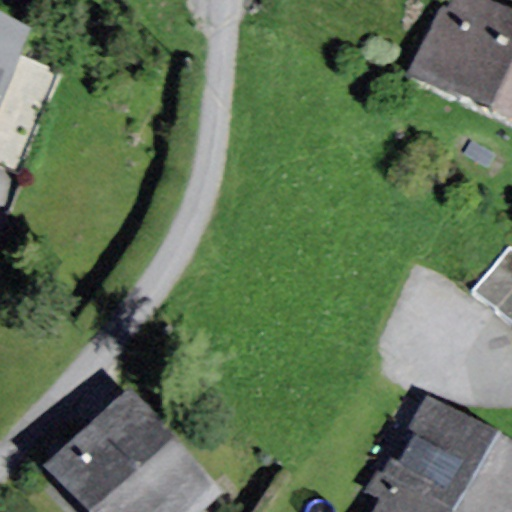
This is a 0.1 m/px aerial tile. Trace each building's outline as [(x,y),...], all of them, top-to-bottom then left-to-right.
[(511,25),(456,1),(419,84),(511,124),(511,25)] [(0,88),(19,43),(0,35),(0,88)] [(511,254),(510,253),(475,296),(511,325),(511,254)] [(197,511),(212,499),(131,409),(52,480),(80,511),(197,511)] [(511,511),(511,459),(430,417),(381,511),(511,511)]
